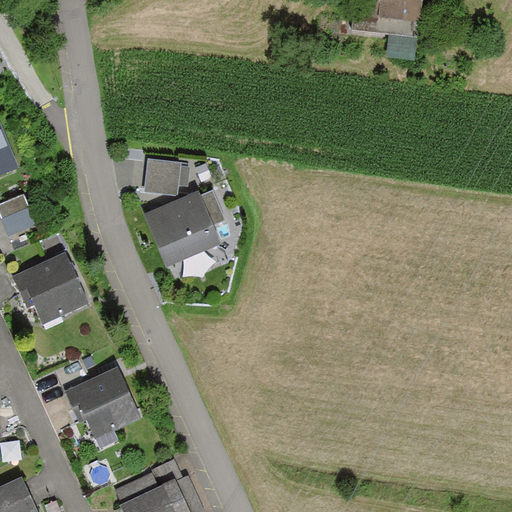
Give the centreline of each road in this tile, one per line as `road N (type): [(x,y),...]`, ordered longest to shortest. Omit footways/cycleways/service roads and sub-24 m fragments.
road 1 (residential): [(241,511),(115,231),(89,118)]
road 2 (residential): [(0,334),(80,511)]
road 3 (residential): [(89,118),(43,107),(0,27)]
